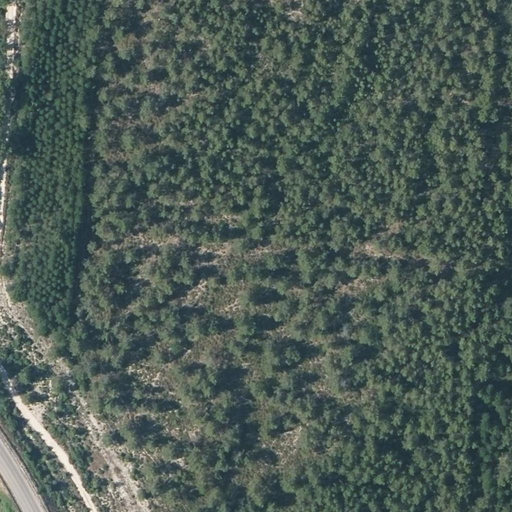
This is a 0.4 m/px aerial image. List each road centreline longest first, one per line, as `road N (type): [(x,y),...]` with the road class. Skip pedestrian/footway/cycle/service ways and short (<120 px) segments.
road 1 (track): [(0,188),(13,0)]
road 2 (track): [(93,511),(0,371)]
